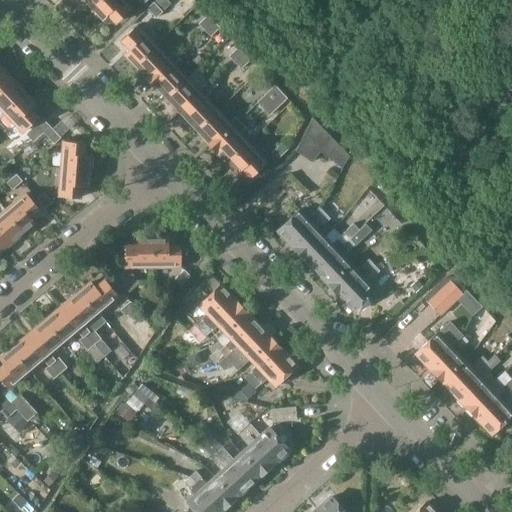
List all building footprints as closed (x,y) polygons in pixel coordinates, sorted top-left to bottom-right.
[(85,0),(95,10),(105,0),(85,0)] [(127,0),(105,0),(95,10),(101,17),(102,18),(108,13),(116,22),(133,6),(127,0)] [(154,2),(148,8),(157,18),(163,12),(154,2)] [(206,15),(196,24),(203,31),(212,21),(206,15)] [(212,21),(203,31),(209,37),(218,27),(212,21)] [(137,26),(122,40),(130,48),(125,53),(133,61),(153,42),(137,26)] [(153,42),(133,61),(145,75),(144,76),(143,77),(149,83),(178,56),(174,51),(167,58),(153,42)] [(238,48),(229,57),(235,63),(245,54),(238,48)] [(245,54),(235,63),(241,69),(251,60),(245,54)] [(178,56),(149,83),(155,89),(157,87),(166,97),(187,77),(175,64),(180,58),(178,56)] [(0,85),(9,78),(0,68),(0,85)] [(187,77),(166,97),(182,113),(208,88),(205,84),(199,90),(187,77)] [(0,119),(6,114),(26,95),(9,78),(0,85),(0,119)] [(270,80),(261,89),(266,95),(276,86),(270,80)] [(266,95),(258,103),(270,115),(288,99),(276,86),(266,95)] [(208,88),(182,113),(197,129),(218,109),(206,97),(212,92),(208,88)] [(26,95),(6,114),(14,122),(23,131),(37,118),(29,109),(35,103),(33,101),(32,102),(26,95)] [(218,109),(197,129),(206,139),(204,141),(211,148),(240,121),(236,116),(230,122),(218,109)] [(42,118),(26,134),(33,142),(44,132),(50,127),(42,118)] [(296,150),(296,151),(312,162),(320,151),(338,165),(341,167),(342,168),(344,163),(349,156),(325,131),(313,119),(296,150)] [(240,121),(211,148),(215,153),(216,154),(217,153),(218,152),(220,153),(231,165),(252,146),(248,142),(241,134),(247,128),(246,127),(240,121)] [(50,127),(44,132),(54,143),(60,137),(50,127)] [(63,141),(61,169),(89,171),(90,156),(82,155),(83,143),(63,141)] [(282,143),(272,152),(278,158),(278,159),(288,149),(282,143)] [(252,146),(231,165),(238,173),(243,168),(252,177),(266,163),(268,161),(262,156),(252,146)] [(61,169),(59,195),(79,197),(80,186),(88,187),(89,171),(61,169)] [(17,175),(7,183),(13,190),(23,182),(17,175)] [(43,192),(36,198),(45,207),(51,202),(43,192)] [(25,193),(5,210),(23,231),(34,222),(29,216),(38,208),(25,193)] [(319,207),(313,212),(319,218),(325,212),(319,207)] [(0,238),(6,246),(23,231),(5,210),(0,214),(0,238)] [(300,210),(277,231),(278,231),(291,244),(313,223),(319,218),(313,212),(307,217),(300,210)] [(325,212),(319,218),(321,221),(324,224),(330,218),(325,212)] [(313,223),(291,244),(303,257),(325,237),(315,226),(321,221),(319,218),(313,223)] [(325,237),(303,257),(316,270),(358,231),(352,225),(344,232),(340,236),(333,228),(331,231),(325,237)] [(358,231),(316,270),(322,277),(328,284),(350,263),(344,257),(344,256),(367,235),(361,229),(358,231)] [(138,247),(125,247),(125,266),(153,266),(153,239),(137,239),(138,247)] [(168,239),(153,239),(153,266),(180,266),(180,246),(168,247),(168,239)] [(350,263),(328,284),(341,297),(375,264),(370,258),(357,271),(350,263)] [(375,264),(341,297),(354,311),(375,290),(366,280),(372,274),(376,277),(382,271),(375,264)] [(125,266),(111,278),(126,296),(141,283),(125,266)] [(184,270),(174,279),(180,286),(190,276),(184,270)] [(91,282),(82,289),(100,310),(118,295),(105,280),(96,288),(91,282)] [(419,280),(411,287),(417,293),(425,286),(419,280)] [(451,282),(429,301),(441,314),(463,294),(451,282)] [(206,314),(195,325),(200,330),(233,299),(220,286),(198,306),(206,314)] [(82,289),(66,304),(83,324),(100,310),(82,289)] [(233,299),(200,330),(207,337),(218,326),(224,333),(246,313),(233,299)] [(131,301),(121,310),(126,317),(137,308),(131,301)] [(66,304),(46,320),(63,341),(65,340),(76,330),(79,334),(82,338),(79,341),(97,363),(108,354),(106,352),(89,332),(83,324),(66,304)] [(230,340),(219,350),(225,357),(237,346),(258,326),(246,313),(224,333),(230,340)] [(46,320),(28,335),(58,372),(66,366),(59,358),(57,360),(51,352),(53,350),(63,341),(46,320)] [(448,324),(416,353),(429,366),(464,334),(452,321),(448,324)] [(225,357),(218,364),(225,371),(232,364),(238,370),(249,360),(271,339),(258,326),(237,346),(225,357)] [(94,327),(89,332),(106,352),(108,354),(111,351),(109,349),(94,331),(96,329),(94,327)] [(464,334),(429,366),(441,379),(463,359),(459,354),(466,348),(465,347),(470,342),(464,334)] [(28,335),(11,350),(29,371),(42,359),(48,365),(44,368),(52,378),(58,372),(28,335)] [(255,366),(244,376),(250,382),(283,352),(271,339),(249,360),(255,366)] [(0,360),(4,365),(0,369),(0,378),(8,388),(9,387),(20,379),(29,371),(11,350),(0,359),(0,360)] [(283,352),(250,382),(257,389),(267,378),(274,386),(296,366),(283,352)] [(487,361),(453,392),(467,406),(495,380),(489,372),(501,361),(494,354),(487,361)] [(463,359),(441,379),(453,392),(487,361),(482,356),(475,363),(478,365),(473,370),(463,359)] [(208,357),(200,365),(208,374),(217,365),(208,357)] [(495,380),(467,406),(479,420),(511,389),(511,376),(507,371),(509,369),(508,368),(495,380)] [(511,389),(479,420),(492,433),(511,413),(511,389)] [(18,396),(11,403),(17,410),(26,420),(27,421),(37,413),(20,395),(18,396)] [(10,404),(1,411),(6,417),(7,418),(16,410),(17,410),(11,403),(10,404)] [(295,407),(271,410),(272,422),(296,420),(295,407)] [(18,413),(9,422),(20,434),(30,425),(18,413)] [(251,422),(244,428),(275,463),(289,450),(269,428),(262,434),(251,422)] [(61,435),(61,441),(64,446),(73,452),(84,435),(75,429),(70,428),(65,431),(61,435)] [(244,428),(238,434),(249,446),(242,452),(262,475),(275,463),(244,428)] [(212,432),(204,439),(248,488),(262,475),(242,452),(231,440),(224,446),(212,432)] [(204,439),(199,444),(218,464),(220,462),(225,468),(215,477),(235,499),(248,488),(204,439)] [(196,472),(190,477),(221,511),(235,499),(215,477),(207,484),(196,472)] [(190,477),(185,482),(195,494),(186,502),(194,511),(195,511),(220,511),(221,511),(190,477)] [(344,511),(331,497),(318,509),(320,511),(344,511)] [(434,511),(426,503),(426,502),(415,511),(434,511)]
